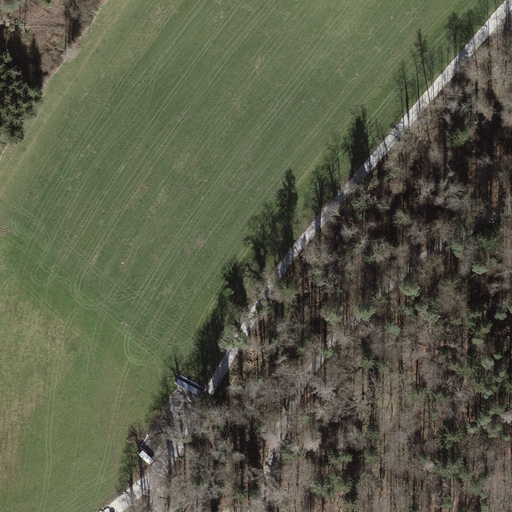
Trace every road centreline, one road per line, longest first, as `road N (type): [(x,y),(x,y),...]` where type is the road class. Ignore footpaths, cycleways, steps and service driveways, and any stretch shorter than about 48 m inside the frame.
road 1 (track): [(511,1),(302,247),(172,451),(108,511)]
road 2 (track): [(255,511),(309,373),(412,271),(511,210)]
road 3 (track): [(511,287),(460,300),(294,405)]
